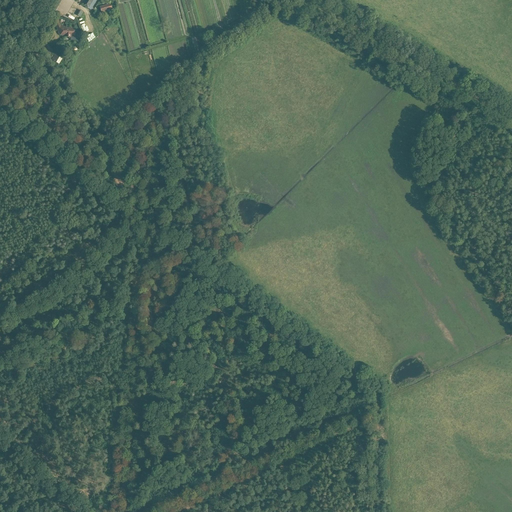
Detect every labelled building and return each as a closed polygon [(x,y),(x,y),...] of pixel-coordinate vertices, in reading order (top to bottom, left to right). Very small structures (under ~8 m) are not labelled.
[(85,0),(83,5),(90,10),(94,4),(91,3),(92,0),(85,0)] [(101,12),(102,13),(106,12),(106,10),(112,9),(110,3),(99,7),(101,12)] [(60,35),(64,36),(64,37),(71,37),(70,40),(80,41),(80,33),(77,33),(77,34),(74,34),(75,30),(73,30),(72,28),(72,25),(70,25),(70,28),(65,27),(65,26),(61,26),(58,19),(54,21),(60,35)] [(84,38),(88,43),(93,38),(89,33),(84,38)] [(188,40),(191,49),(202,46),(199,36),(188,40)]
